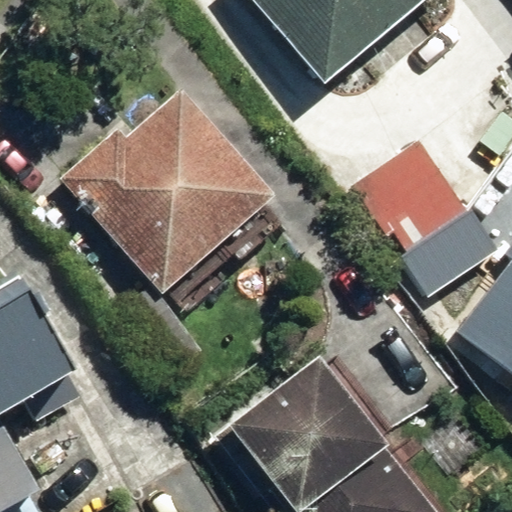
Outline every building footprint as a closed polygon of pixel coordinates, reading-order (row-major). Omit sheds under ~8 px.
[(275,0),(337,72),(422,0),(275,0)] [(69,174),(169,290),(282,188),(188,80),(130,132),(124,125),(69,174)] [(398,229),(434,282),(491,244),(421,141),(357,184),(391,234),(398,229)] [(0,506),(53,477),(11,401),(95,354),(45,264),(4,287),(0,280),(0,506)] [(511,268),(467,326),(511,361),(511,268)] [(165,379),(205,350),(155,284),(115,313),(165,379)] [(228,430),(289,511),(446,511),(448,511),(329,355),(228,430)] [(223,511),(192,462),(136,497),(144,511),(223,511)]
